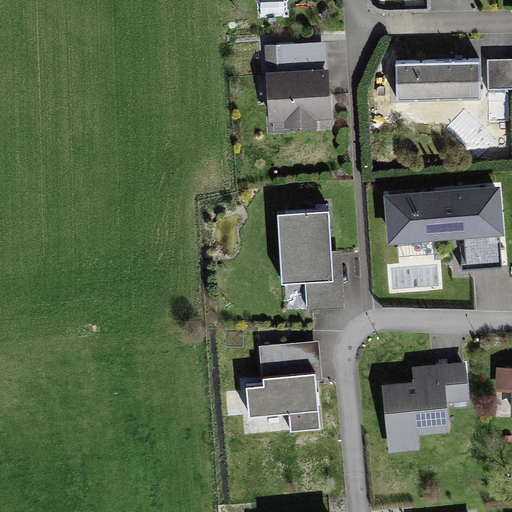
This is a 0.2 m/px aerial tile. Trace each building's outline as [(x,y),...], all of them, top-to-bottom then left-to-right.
[(263,126),(325,125),(323,41),(261,42),(263,126)] [(476,57),(391,58),(392,96),(477,94),(476,57)] [(491,180),(381,189),(384,236),(495,227),(491,180)] [(331,279),(325,200),(273,204),(278,282),(331,279)] [(315,341),(255,345),(257,375),(241,376),(245,431),(314,425),(310,380),(318,379),(315,341)] [(409,376),(378,378),(384,450),(418,447),(416,430),(445,427),(443,397),(467,395),(464,356),(408,360),(409,376)] [(511,420),(511,365),(495,365),(494,420),(511,420)]
